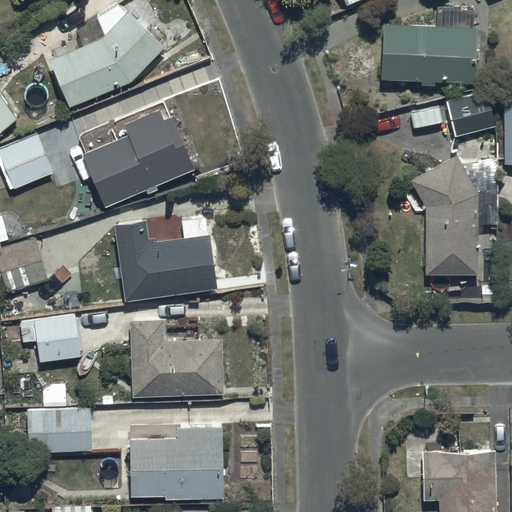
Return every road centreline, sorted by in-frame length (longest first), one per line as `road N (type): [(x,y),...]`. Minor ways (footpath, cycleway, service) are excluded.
road 1 (residential): [(324,356),(302,161),(248,0)]
road 2 (residential): [(324,356),(511,352)]
road 3 (residential): [(329,511),(324,356)]
